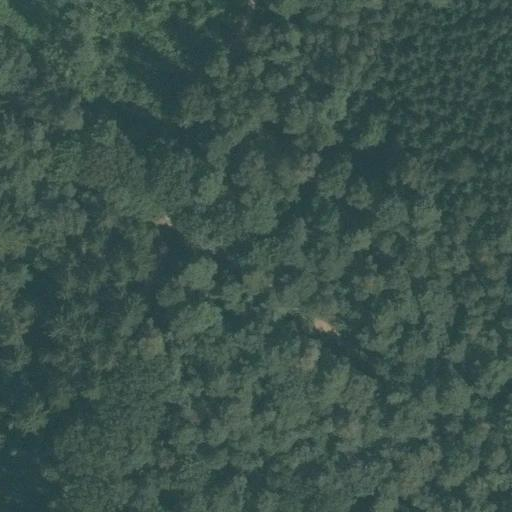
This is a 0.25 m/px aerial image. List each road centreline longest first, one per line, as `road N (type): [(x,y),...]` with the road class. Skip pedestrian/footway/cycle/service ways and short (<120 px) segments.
road 1 (track): [(511,476),(176,220)]
road 2 (track): [(60,511),(142,279),(176,220)]
road 3 (track): [(176,220),(251,0)]
road 4 (track): [(176,220),(0,85)]
